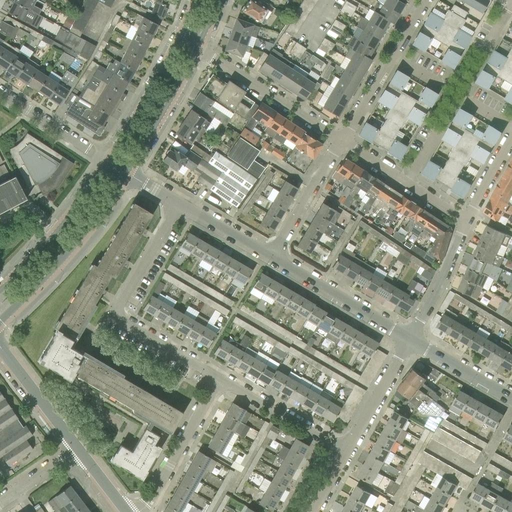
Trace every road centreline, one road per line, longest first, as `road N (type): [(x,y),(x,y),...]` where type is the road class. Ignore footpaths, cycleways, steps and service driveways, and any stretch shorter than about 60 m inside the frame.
road 1 (residential): [(219,379),(117,316),(179,204)]
road 2 (tertiary): [(0,321),(126,173)]
road 3 (residential): [(342,142),(196,47)]
road 4 (tertiary): [(109,162),(0,291)]
road 5 (residential): [(409,340),(271,259)]
road 6 (residential): [(138,511),(219,379)]
road 7 (residential): [(465,222),(342,142)]
road 8 (residential): [(346,449),(219,379)]
road 9 (tertiary): [(126,173),(196,47)]
road 10 (tertiary): [(180,37),(109,162)]
road 11 (residential): [(271,259),(342,142)]
road 12 (residential): [(409,340),(465,222)]
road 13 (residential): [(109,162),(0,92)]
road 14 (residential): [(78,450),(0,347)]
road 15 (residential): [(346,449),(409,340)]
